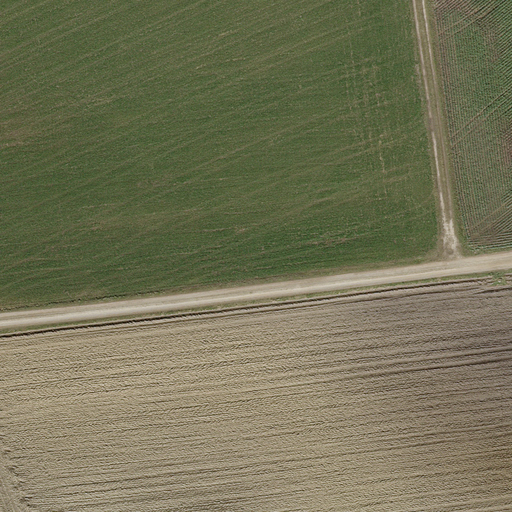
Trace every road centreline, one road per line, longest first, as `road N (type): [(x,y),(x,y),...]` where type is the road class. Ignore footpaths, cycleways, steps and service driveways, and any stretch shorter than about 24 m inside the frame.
road 1 (track): [(0,325),(511,258)]
road 2 (track): [(421,0),(460,264)]
